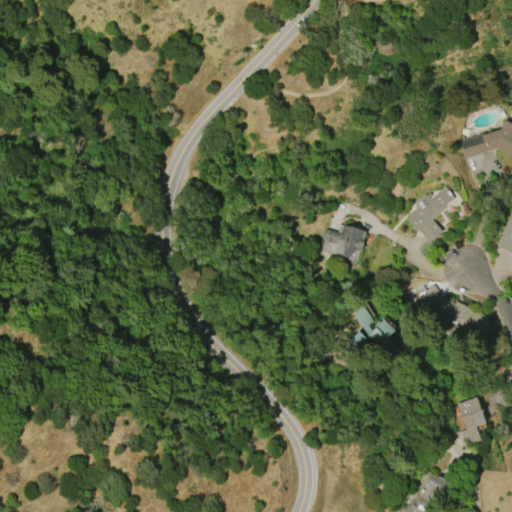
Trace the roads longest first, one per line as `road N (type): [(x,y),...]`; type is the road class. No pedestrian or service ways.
road 1 (secondary): [(300,511),(302,457),(291,425),(190,310),(173,271),(167,221),(181,172),(206,128),(319,0)]
road 2 (residential): [(474,511),(466,463),(439,431),(346,360)]
